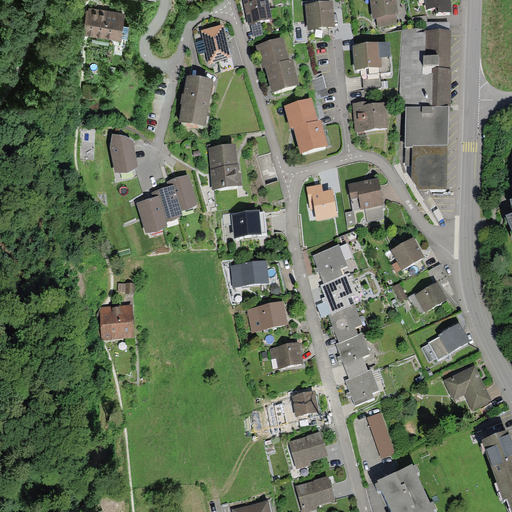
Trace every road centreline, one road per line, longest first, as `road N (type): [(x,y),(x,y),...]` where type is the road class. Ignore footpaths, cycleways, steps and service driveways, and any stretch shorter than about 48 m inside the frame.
road 1 (residential): [(288,177),(296,259),(364,511)]
road 2 (residential): [(288,177),(228,9)]
road 3 (residential): [(466,244),(429,230),(379,161),(350,156)]
road 4 (tertiary): [(466,244),(475,306),(511,384)]
road 5 (tertiary): [(470,101),(466,244)]
road 6 (residential): [(335,34),(350,156)]
